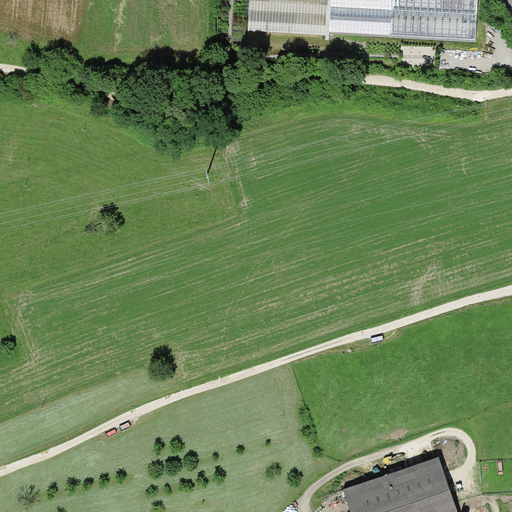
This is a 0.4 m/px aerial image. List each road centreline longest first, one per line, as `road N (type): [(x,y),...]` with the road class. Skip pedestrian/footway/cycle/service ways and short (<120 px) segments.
road 1 (track): [(0,469),(174,393),(358,341),(511,283)]
road 2 (unclassified): [(511,91),(463,94),(360,74),(190,101),(125,100),(0,66)]
